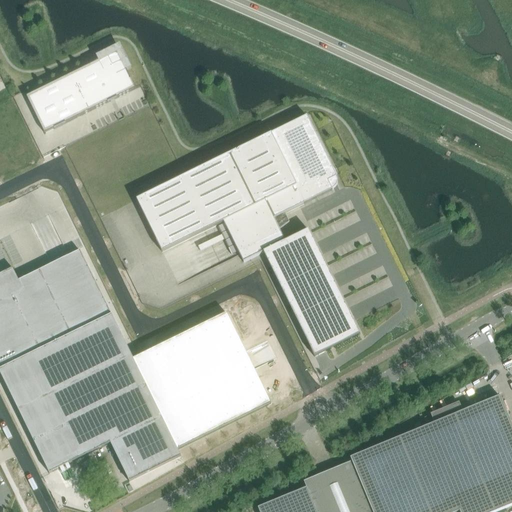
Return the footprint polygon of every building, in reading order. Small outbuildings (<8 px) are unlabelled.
[(27,97),(45,134),(55,129),(66,123),(108,102),(108,103),(117,98),(135,89),(131,80),(131,79),(127,71),(126,71),(117,52),(99,61),(90,65),(90,66),(27,97)] [(185,176),(137,200),(162,253),(217,225),(232,255),(238,252),(244,263),(263,253),(315,357),(360,335),(309,230),(285,242),(279,230),(274,219),(304,204),(332,190),(324,174),(333,169),(332,168),(328,161),(329,161),(328,159),(324,152),(324,150),(323,151),(320,144),(320,143),(319,142),(316,135),(315,133),(311,126),(312,126),(311,124),(310,125),(307,118),(308,118),(307,116),(306,117),(299,121),(298,121),(297,121),(297,122),(290,125),(289,125),(270,135),(185,176)] [(13,268),(0,274),(0,372),(50,474),(111,444),(129,482),(181,456),(178,450),(271,404),(254,369),(234,379),(226,362),(246,352),(227,314),(134,359),(80,251),(19,281),(13,268)] [(434,423),(350,458),(352,462),(372,511),(450,511),(458,509),(459,511),(495,511),(511,505),(511,425),(500,397),(463,412),(459,403),(431,414),(434,423)] [(259,508),(258,508),(259,511),(372,511),(352,462),(306,481),(304,481),(304,482),(307,488),(259,508)]
